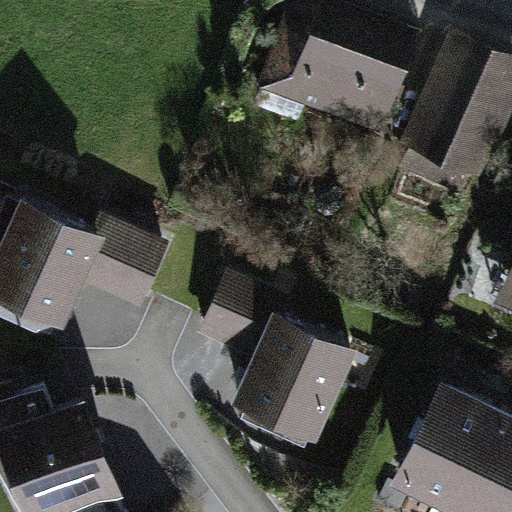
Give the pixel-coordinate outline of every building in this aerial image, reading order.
[(358,0),(294,0),(268,71),(332,95),(329,101),(380,119),(416,21),(358,0)] [(418,134),(475,158),(511,70),(511,55),(461,34),(418,134)] [(96,225),(24,194),(0,248),(0,283),(48,304),(39,324),(50,329),(59,309),(60,310),(79,267),(139,293),(163,238),(102,212),(96,225)] [(285,293),(228,268),(204,322),(258,347),(239,390),(300,417),(292,436),(303,441),(349,339),(279,307),(285,293)] [(21,418),(0,426),(0,428),(32,509),(115,476),(82,394),(52,406),(42,381),(11,394),(21,418)] [(505,411),(443,381),(400,468),(462,498),(505,411)] [(511,511),(511,414),(505,411),(462,498),(491,511),(511,511)]
